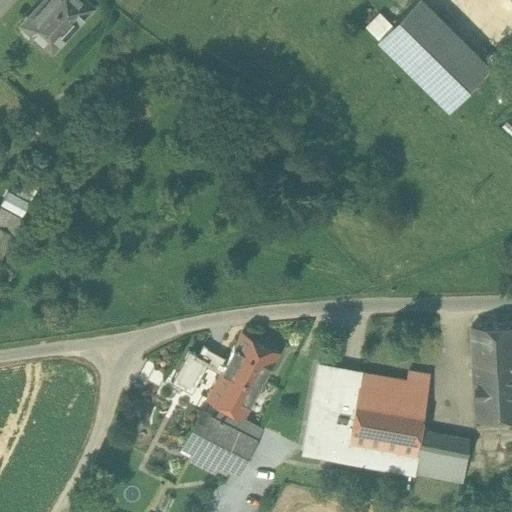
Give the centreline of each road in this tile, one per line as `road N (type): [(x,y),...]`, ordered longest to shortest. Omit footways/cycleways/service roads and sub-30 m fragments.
road 1 (unclassified): [(511,301),(253,313),(127,340)]
road 2 (unclassified): [(127,340),(103,431),(61,511)]
road 3 (unclassified): [(127,340),(0,357)]
